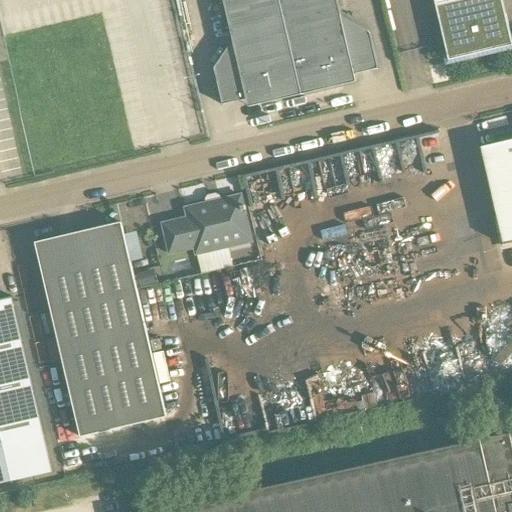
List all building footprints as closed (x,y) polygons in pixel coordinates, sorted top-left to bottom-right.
[(248,108),(328,90),(307,0),(223,0),(233,42),(214,70),(223,106),(247,101),(248,108)] [(336,0),(307,0),(328,90),(356,83),(354,76),(378,70),(370,34),(341,17),(336,0)] [(502,0),(434,0),(445,46),(451,45),(453,55),(507,43),(505,32),(510,31),(502,0)] [(511,244),(511,141),(481,149),(504,247),(511,244)] [(218,193),(241,187),(238,176),(215,182),(218,193)] [(219,202),(219,204),(210,206),(209,204),(185,209),(188,219),(163,225),(170,255),(195,249),(196,256),(252,243),(241,196),(219,202)] [(82,438),(168,418),(122,224),(36,244),(82,438)] [(127,233),(132,259),(142,257),(138,231),(127,233)] [(137,274),(140,288),(158,283),(155,270),(137,274)] [(0,447),(43,437),(15,319),(11,300),(13,299),(13,298),(0,301),(0,447)] [(36,363),(25,314),(18,315),(30,364),(36,363)] [(163,511),(511,511),(511,446),(509,435),(163,511)]
